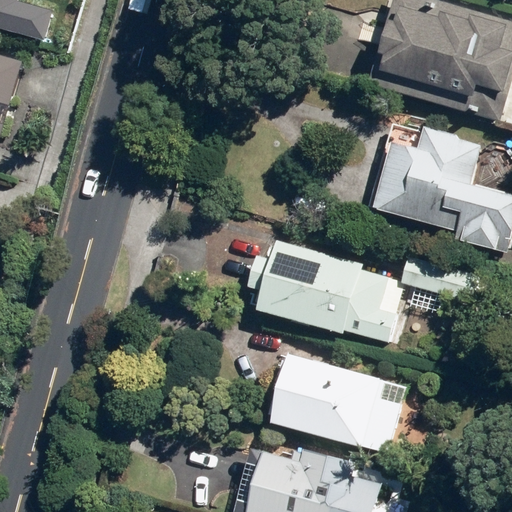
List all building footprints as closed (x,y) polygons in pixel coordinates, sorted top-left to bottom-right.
[(0,0),(0,29),(50,43),(57,14),(24,5),(25,0),(0,0)] [(511,89),(511,21),(433,0),(399,0),(377,84),(478,112),(485,86),(511,93),(511,89)] [(0,138),(7,141),(29,64),(0,56),(0,138)] [(428,133),(397,124),(374,206),(464,231),(462,239),(511,252),(511,195),(475,185),(486,145),(429,129),(428,133)] [(369,266),(282,242),(281,248),(276,247),(273,258),(263,255),(254,287),(265,290),(262,303),(266,304),(264,312),(348,335),(349,331),(391,343),(408,284),(367,273),(369,266)] [(408,285),(475,302),(482,277),(415,259),(408,285)] [(410,387),(296,357),(294,365),(285,363),(278,387),(284,389),(276,415),(280,416),(278,423),(393,454),(410,387)] [(297,460),(257,449),(240,511),(378,511),(386,485),(358,477),(361,464),(309,450),(308,454),(299,452),(297,460)]
